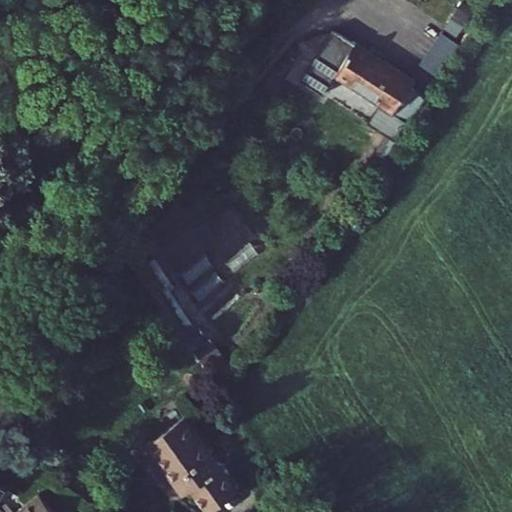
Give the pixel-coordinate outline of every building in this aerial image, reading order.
[(412,82),(334,32),(303,79),(324,93),(336,75),(393,111),(391,113),(408,124),(424,99),(408,88),(412,82)] [(157,262),(138,275),(172,324),(189,313),(175,292),(177,291),(157,262)] [(211,346),(189,313),(172,324),(221,391),(235,371),(216,343),(211,346)] [(211,511),(238,493),(184,418),(144,446),(181,498),(189,492),(203,511),(211,511)] [(52,511),(38,494),(15,511),(52,511)]
